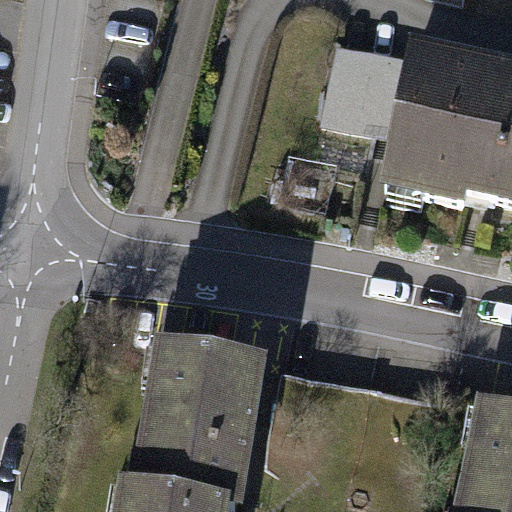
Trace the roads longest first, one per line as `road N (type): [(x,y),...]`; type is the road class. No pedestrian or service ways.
road 1 (residential): [(511,340),(199,273),(25,253)]
road 2 (residential): [(56,0),(25,253)]
road 3 (residential): [(25,253),(0,409)]
